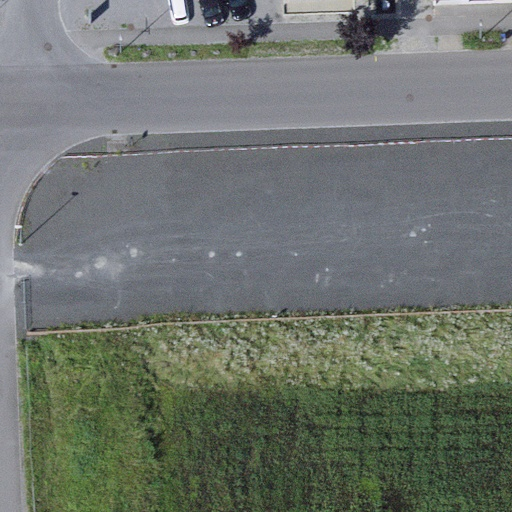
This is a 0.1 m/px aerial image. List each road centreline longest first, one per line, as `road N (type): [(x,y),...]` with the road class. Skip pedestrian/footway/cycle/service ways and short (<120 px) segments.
road 1 (residential): [(511,82),(0,97)]
road 2 (residential): [(0,281),(8,511)]
